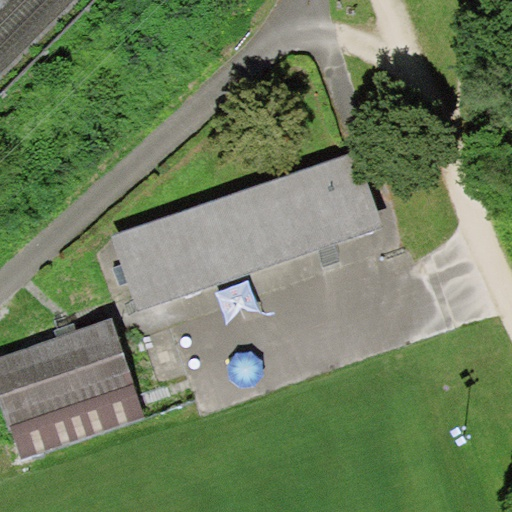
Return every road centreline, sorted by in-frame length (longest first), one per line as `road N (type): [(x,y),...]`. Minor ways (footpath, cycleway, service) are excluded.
road 1 (track): [(294,0),(223,84),(0,289)]
road 2 (track): [(511,286),(389,0)]
